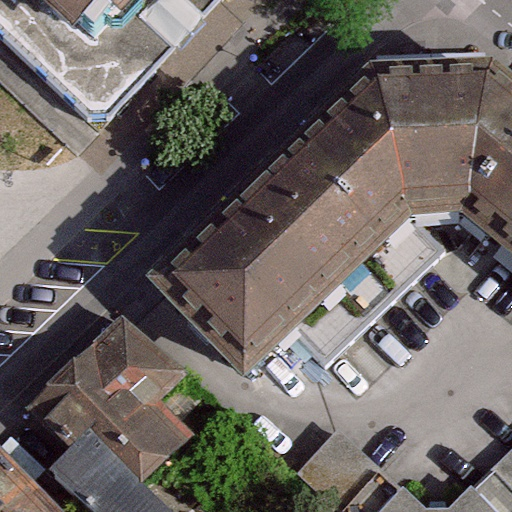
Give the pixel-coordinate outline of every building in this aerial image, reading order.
[(3,0),(90,79),(163,0),(3,0)] [(370,124),(151,327),(239,418),(405,257),(469,255),(511,291),(511,135),(485,114),(370,124)] [(126,339),(25,437),(67,481),(82,466),(126,511),(140,511),(191,463),(159,429),(187,402),(126,339)] [(403,511),(331,439),(285,486),(310,511),(511,511),(511,458),(457,511),(403,511)] [(0,511),(9,511),(0,503),(0,511)]
